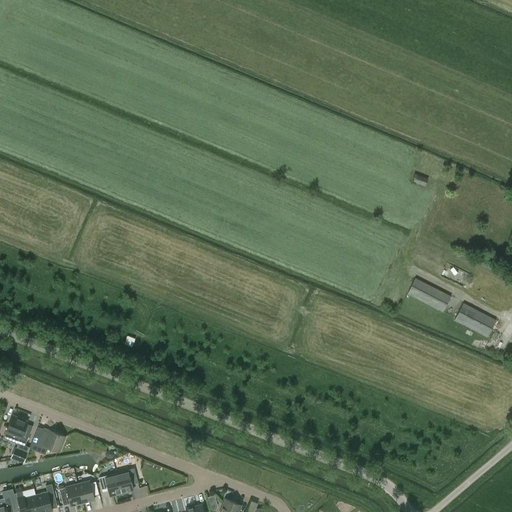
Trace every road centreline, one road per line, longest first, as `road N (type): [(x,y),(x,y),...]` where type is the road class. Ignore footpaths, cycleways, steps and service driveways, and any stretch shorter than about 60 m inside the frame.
road 1 (unclassified): [(407,511),(364,474),(0,331)]
road 2 (residential): [(208,477),(0,394)]
